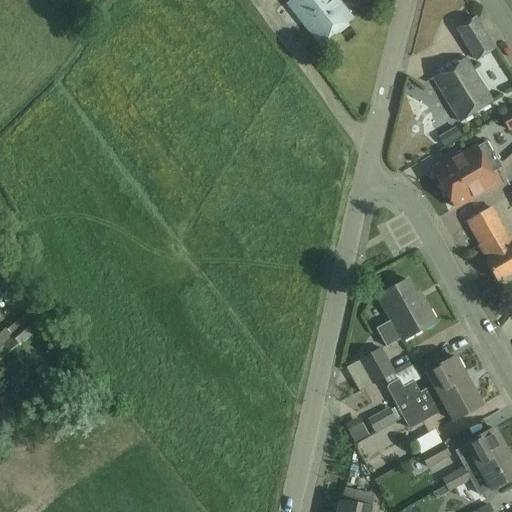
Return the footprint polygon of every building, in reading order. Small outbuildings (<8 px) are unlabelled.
[(319,45),(352,19),(337,0),(289,0),(286,3),(319,45)] [(475,18),(457,30),(476,60),(494,49),(475,18)] [(492,103),(465,60),(433,79),(459,123),(492,103)] [(508,132),(511,129),(511,111),(501,118),(508,132)] [(455,128),(449,133),(454,141),(460,137),(455,128)] [(489,176),(491,175),(501,169),(486,143),(476,149),(475,147),(451,161),(449,159),(437,166),(438,169),(433,171),(444,190),(485,168),(489,176)] [(497,186),(491,175),(489,176),(485,168),(444,190),(455,210),(497,186)] [(490,261),(486,263),(497,282),(511,273),(511,242),(510,243),(491,210),(468,223),(490,261)] [(399,251),(415,240),(401,221),(385,232),(399,251)] [(423,302),(420,304),(408,283),(378,299),(391,323),(377,331),(387,349),(402,341),(403,343),(436,325),(423,302)] [(7,326),(5,329),(20,346),(50,318),(35,303),(20,316),(19,314),(7,326)] [(0,362),(20,346),(5,329),(5,328),(0,332),(0,362)] [(371,385),(383,378),(392,373),(379,349),(358,361),(371,385)] [(433,385),(423,391),(430,403),(467,381),(454,357),(426,373),(433,385)] [(404,370),(395,375),(397,380),(402,388),(411,382),(404,370)] [(392,373),(383,378),(387,385),(387,386),(386,389),(396,406),(410,398),(423,421),(436,414),(430,403),(423,391),(419,393),(412,382),(411,382),(402,388),(397,380),(395,375),(393,373),(392,373)] [(430,403),(436,414),(446,408),(453,421),(481,406),(467,381),(430,403)] [(410,398),(396,406),(408,429),(423,421),(410,398)] [(369,424),(375,435),(396,423),(390,413),(369,424)] [(414,435),(420,448),(439,439),(433,426),(414,435)] [(476,471),(506,453),(493,430),(466,446),(466,447),(455,453),(461,463),(469,458),(476,471)] [(428,469),(450,456),(443,443),(420,455),(428,469)] [(476,471),(480,478),(472,483),(480,496),(490,490),(491,492),(511,479),(511,463),(506,453),(476,471)] [(451,473),(459,486),(470,480),(462,466),(451,473)] [(440,479),(448,492),(459,486),(451,473),(440,479)] [(342,502),(339,511),(372,511),(373,509),(374,502),(370,496),(346,491),(343,502),(342,502)] [(493,511),(489,503),(472,511),(493,511)]
